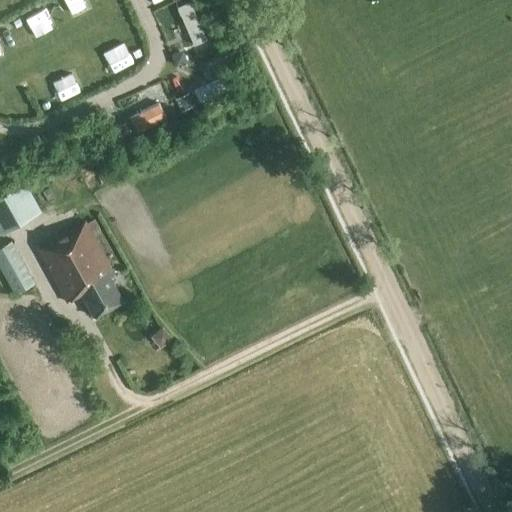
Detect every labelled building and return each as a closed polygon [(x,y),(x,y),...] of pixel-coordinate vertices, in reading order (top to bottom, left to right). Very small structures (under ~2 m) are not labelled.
[(51,0),(63,26),(85,17),(77,0),(51,0)] [(69,77),(51,86),(57,96),(74,86),(69,77)] [(218,78),(186,89),(190,101),(222,89),(218,78)] [(150,109),(118,125),(123,135),(155,119),(150,109)] [(0,194),(0,232),(41,210),(25,181),(0,194)] [(115,273),(85,220),(36,248),(67,301),(81,293),(94,316),(122,300),(109,276),(115,273)] [(34,283),(11,242),(0,247),(0,267),(15,294),(34,283)] [(161,348),(172,339),(162,327),(151,337),(161,348)]
